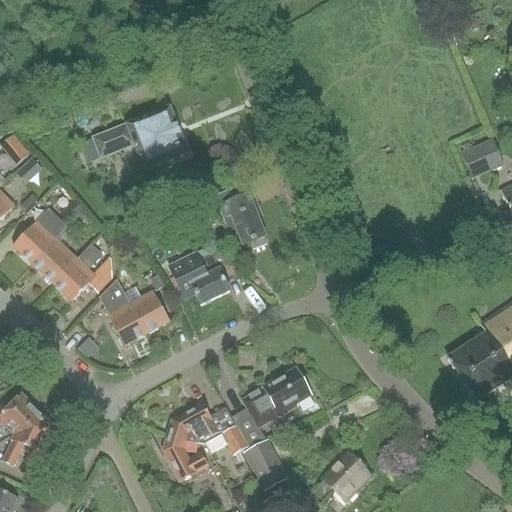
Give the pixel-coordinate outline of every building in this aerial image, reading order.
[(83,146),(91,166),(135,149),(145,175),(188,158),(170,111),(83,146)] [(14,138),(2,148),(17,167),(29,157),(14,138)] [(497,141),(464,154),(475,180),(508,167),(497,141)] [(32,161),(18,174),(28,185),(42,172),(32,161)] [(511,220),(511,188),(500,194),(511,220)] [(236,191),(211,201),(215,213),(219,212),(223,222),(230,239),(238,236),(243,250),(250,247),(253,254),(268,248),(265,241),(266,241),(249,199),(240,202),(236,191)] [(0,224),(14,210),(0,195),(0,224)] [(33,197),(22,208),(28,214),(39,203),(33,197)] [(74,202),(61,215),(71,226),(85,212),(74,202)] [(13,250),(31,267),(55,242),(37,225),(13,250)] [(77,264),(55,242),(31,267),(53,288),(77,264)] [(89,288),(95,281),(93,279),(86,272),(95,262),(87,254),(77,264),(53,288),(72,306),(89,288)] [(196,257),(169,270),(180,293),(191,288),(201,309),(230,295),(219,273),(212,259),(200,265),(196,257)] [(95,281),(89,288),(99,297),(112,283),(111,264),(109,262),(93,279),(95,281)] [(159,278),(151,282),(157,293),(165,288),(159,278)] [(153,296),(131,308),(147,338),(169,326),(153,296)] [(125,298),(108,307),(114,317),(108,320),(125,350),(147,338),(131,308),(125,298)] [(511,307),(480,329),(486,337),(448,362),(476,405),(511,381),(511,307)] [(297,410),(296,408),(311,399),(296,373),(243,404),(257,431),(279,419),(280,421),(297,410)] [(20,438),(40,417),(22,399),(8,414),(3,410),(0,413),(0,429),(4,426),(15,438),(20,438)] [(172,424),(168,439),(185,445),(206,446),(212,456),(227,447),(221,436),(219,435),(203,408),(187,417),(172,424)] [(54,431),(40,417),(20,438),(15,438),(2,464),(14,470),(25,448),(41,458),(54,431)] [(224,438),(234,458),(248,450),(238,431),(224,438)] [(168,439),(163,455),(180,485),(208,470),(202,458),(189,465),(183,453),(185,445),(168,439)] [(265,495),(289,482),(269,444),(244,457),(265,495)] [(311,500),(320,508),(334,495),(345,505),(370,479),(348,459),(323,484),(325,486),(311,500)] [(0,511),(14,511),(18,504),(0,495),(0,511)]
